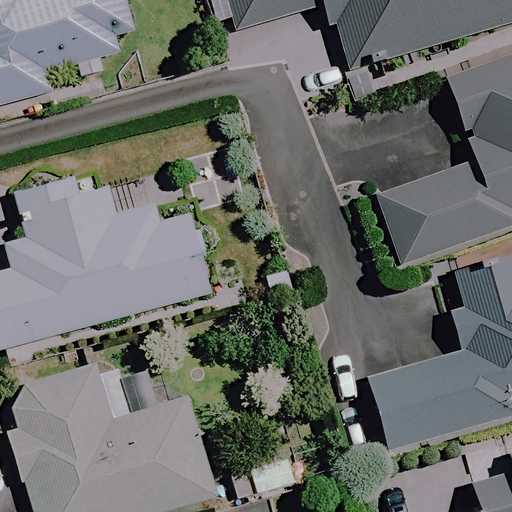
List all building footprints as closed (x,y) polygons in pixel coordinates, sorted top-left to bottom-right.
[(0,0),(0,112),(51,98),(45,77),(72,69),(76,80),(103,72),(100,62),(116,57),(114,50),(110,38),(127,33),(117,0),(0,0)] [(511,0),(219,0),(230,35),(311,12),(317,33),(326,30),(339,76),(387,62),(390,72),(425,61),(423,52),(511,25),(511,0)] [(508,215),(511,213),(511,55),(434,84),(463,165),(368,200),(393,268),(511,225),(508,215)] [(114,216),(105,183),(19,205),(28,239),(0,246),(0,260),(3,271),(0,271),(0,350),(213,294),(192,215),(151,226),(146,208),(114,216)] [(511,254),(475,265),(486,302),(440,315),(452,356),(356,384),(377,455),(511,414),(511,413),(509,402),(511,401),(511,254)] [(117,371),(88,380),(83,363),(17,383),(0,407),(0,408),(12,430),(0,431),(0,465),(3,466),(17,511),(165,511),(220,495),(190,400),(131,418),(117,371)] [(472,479),(449,486),(456,511),(511,511),(511,456),(469,470),(472,479)]
